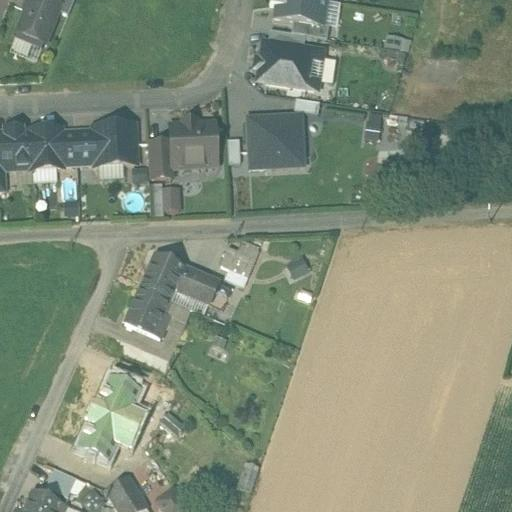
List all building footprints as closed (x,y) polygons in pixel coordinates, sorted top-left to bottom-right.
[(48,2),(42,0),(31,0),(17,36),(22,38),(21,40),(23,44),(33,49),(38,47),(38,45),(43,47),(56,14),(59,7),(48,2)] [(75,0),(74,0),(49,0),(48,2),(59,7),(56,14),(68,18),(75,0)] [(325,4),(299,0),(270,0),(269,10),(276,11),(274,22),(322,29),(325,4)] [(322,54),(263,45),(258,78),(268,86),(317,94),(318,82),(310,80),(312,65),(321,66),(322,54)] [(295,112),(317,116),(319,105),(296,101),(295,112)] [(376,137),(382,116),(370,113),(365,135),(376,137)] [(248,124),(251,172),(302,170),(299,121),(248,124)] [(214,128),(196,128),(196,124),(182,125),(182,129),(170,130),(171,145),(172,171),(173,171),(216,169),(214,128)] [(133,127),(93,129),(94,133),(74,134),(76,168),(95,167),(96,169),(135,167),(133,127)] [(21,131),(5,132),(5,136),(0,136),(0,172),(4,172),(31,171),(29,135),(21,135),(21,131)] [(60,131),(29,133),(29,135),(31,171),(31,173),(62,171),(62,169),(76,168),(74,134),(61,135),(60,131)] [(171,145),(148,146),(150,182),(174,181),(173,171),(172,171),(171,145)] [(254,263),(228,252),(220,270),(228,273),(247,281),(254,263)] [(218,285),(155,257),(140,292),(168,305),(174,292),(208,308),(218,285)] [(247,281),(228,273),(224,283),(243,290),(247,281)] [(168,305),(140,292),(125,327),(159,342),(164,332),(165,329),(159,326),(168,305)] [(174,292),(168,305),(185,312),(191,314),(204,319),(208,308),(174,292)] [(180,340),(191,314),(185,312),(168,305),(159,326),(165,329),(164,332),(180,340)] [(145,397),(110,382),(95,416),(123,429),(133,408),(139,410),(145,397)] [(95,416),(94,416),(78,452),(114,467),(119,454),(121,455),(125,445),(118,442),(123,429),(95,416)] [(183,430),(168,416),(161,425),(176,438),(183,430)] [(155,497),(172,490),(157,458),(140,466),(155,497)] [(258,470),(244,466),(236,492),(250,496),(258,470)] [(77,502),(85,484),(52,470),(44,488),(77,502)] [(144,511),(147,511),(128,480),(105,494),(115,511),(144,511)] [(184,511),(185,511),(172,493),(162,501),(161,509),(162,511),(184,511)] [(66,511),(68,510),(33,495),(24,511),(66,511)]
